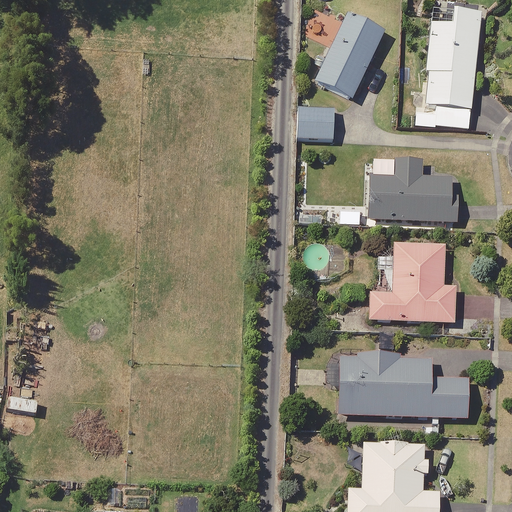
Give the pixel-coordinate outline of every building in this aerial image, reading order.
[(453,32),(431,31),(428,76),(425,113),(473,117),(481,20),(454,18),(453,32)] [(387,44),(349,24),(315,89),(354,108),(387,44)] [(333,114),(299,113),(299,144),(332,145),(333,114)] [(456,186),(422,185),(422,180),(422,168),(372,166),(370,226),(454,229),(456,186)] [(394,263),(377,262),(377,277),(383,277),(382,299),(370,298),(369,326),(454,330),(456,292),(443,292),(445,252),(395,250),(394,263)] [(440,386),(439,345),(379,346),(379,359),(338,360),(339,367),(336,367),(334,368),(332,369),(330,370),(328,371),(327,373),(326,375),(325,378),(325,380),(325,382),(326,384),(326,386),(328,388),(329,390),(331,391),(333,393),(335,393),(338,394),(339,393),(340,425),(467,422),(467,385),(440,386)] [(424,497),(424,482),(429,483),(430,464),(425,464),(425,451),(363,448),(362,495),(348,495),(347,511),(439,511),(440,498),(424,497)]
